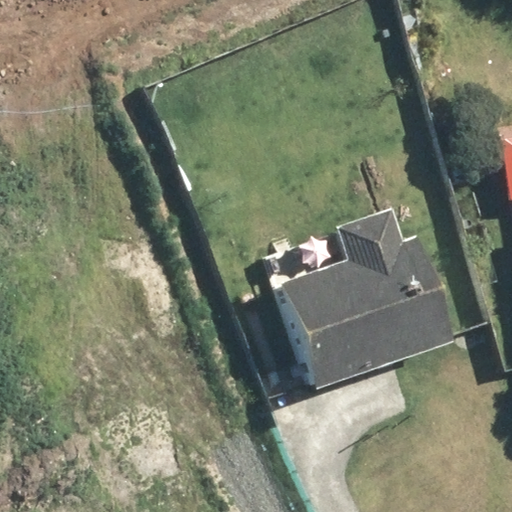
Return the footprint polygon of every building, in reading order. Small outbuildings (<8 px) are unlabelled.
[(511,35),(453,42),(458,82),(511,75),(511,35)] [(30,205),(0,224),(0,248),(10,263),(51,236),(30,205)] [(251,303),(286,400),(427,348),(392,251),(384,254),(370,218),(317,237),(330,274),(251,303)] [(164,311),(61,363),(138,511),(201,511),(223,501),(201,458),(232,442),(164,311)] [(14,511),(0,489),(0,511),(14,511)]
